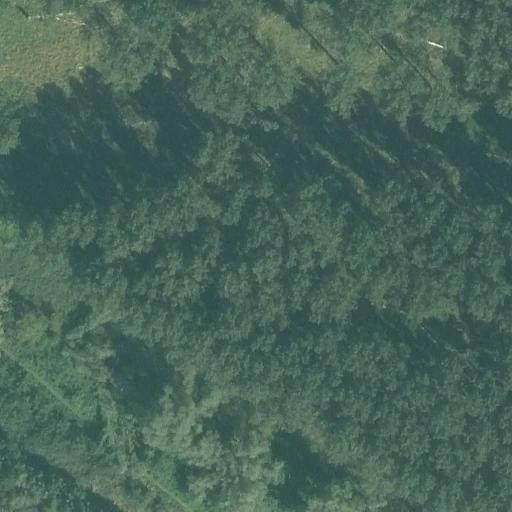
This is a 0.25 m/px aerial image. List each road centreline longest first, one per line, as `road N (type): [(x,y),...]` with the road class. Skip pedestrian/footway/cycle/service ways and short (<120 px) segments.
road 1 (track): [(192,511),(0,349)]
road 2 (track): [(511,100),(298,0)]
